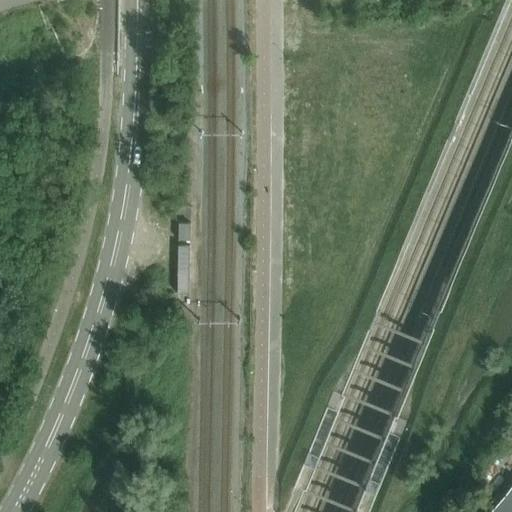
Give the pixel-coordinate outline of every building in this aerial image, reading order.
[(301,511),(307,499),(322,461),(336,428),(349,396),(363,362),(376,329),(390,296),(410,249),(432,195),(456,137),(479,84),(502,30),(511,4),(511,0),(510,0),(498,29),(475,83),(453,136),(429,193),(406,247),(387,294),(373,328),(362,353),(359,361),(345,395),(332,426),(319,460),(303,498),(297,511),(355,511),(413,373),(431,327),(480,211),(511,134),(511,123),(476,209),(428,326),(351,511),(301,511)] [(191,241),(192,224),(180,224),(179,240),(191,241)] [(190,294),(191,246),(179,246),(178,294),(190,294)] [(480,494),(511,456),(503,450),(473,488),(480,494)] [(511,511),(511,487),(492,511),(511,511)]
